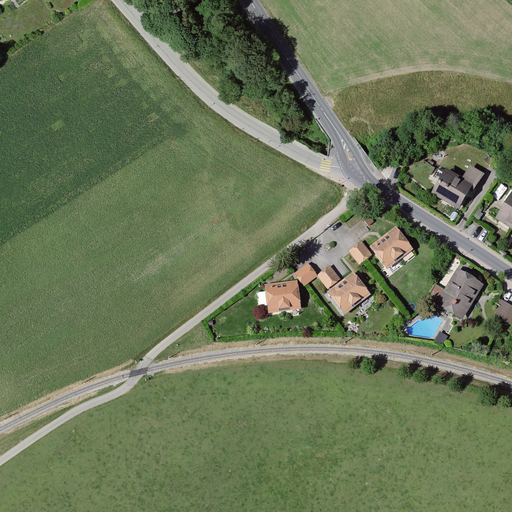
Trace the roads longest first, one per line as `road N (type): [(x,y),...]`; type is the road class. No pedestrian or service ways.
road 1 (residential): [(353,165),(318,163),(227,111),(120,0)]
road 2 (tertiary): [(353,165),(250,0)]
road 3 (tertiary): [(353,165),(511,275)]
